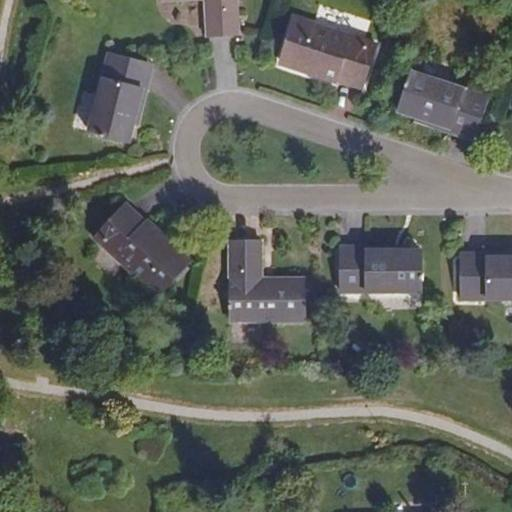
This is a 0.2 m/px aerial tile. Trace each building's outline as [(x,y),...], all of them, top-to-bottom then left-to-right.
[(180,0),(206,0),(208,36),(238,35),(236,0),(162,0),(163,1),(180,0)] [(281,62),(364,89),(378,46),(296,18),(281,62)] [(129,142),(134,124),(150,64),(110,54),(90,132),(129,142)] [(150,64),(134,124),(139,126),(155,66),(150,64)] [(418,117),(476,136),(489,98),(414,72),(401,111),(418,117)] [(475,142),(476,136),(418,117),(416,122),(475,142)] [(159,297),(190,263),(127,205),(96,238),(159,297)] [(306,280),(262,280),(262,242),(232,242),(232,321),(265,321),(306,321),(306,280)] [(421,252),(403,252),(341,252),(341,292),(421,293),(421,252)] [(511,259),(461,259),(461,300),(511,299),(511,259)]
